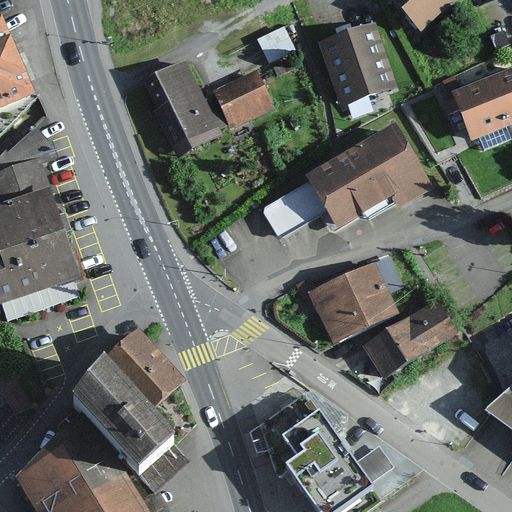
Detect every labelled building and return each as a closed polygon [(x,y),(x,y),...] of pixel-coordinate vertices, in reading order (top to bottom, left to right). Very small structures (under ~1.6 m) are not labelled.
[(382,0),(415,35),(452,0),(382,0)] [(0,26),(0,25),(0,110),(31,97),(0,26)] [(375,25),(319,45),(343,111),(399,91),(375,25)] [(285,29),(258,41),(269,66),(296,54),(285,29)] [(186,64),(144,83),(158,111),(154,113),(178,162),(223,141),(186,64)] [(257,74),(214,93),(232,131),(274,111),(257,74)] [(511,75),(490,85),(507,127),(511,124),(511,75)] [(490,85),(456,98),(473,140),(507,127),(490,85)] [(393,135),(312,182),(339,228),(393,197),(398,206),(426,190),(393,135)] [(18,173),(0,179),(0,231),(6,247),(0,249),(0,319),(13,314),(19,330),(91,305),(44,164),(18,173)] [(375,265),(309,296),(333,348),(400,317),(375,265)] [(439,304),(364,350),(384,383),(459,337),(439,304)] [(140,344),(73,408),(139,476),(175,441),(149,414),(180,385),(140,344)] [(0,378),(0,425),(23,402),(0,378)] [(296,472),(332,443),(303,403),(256,440),(285,476),(296,472)] [(137,511),(86,427),(27,463),(56,511),(137,511)] [(354,511),(375,496),(332,443),(296,472),(328,511),(354,511)]
